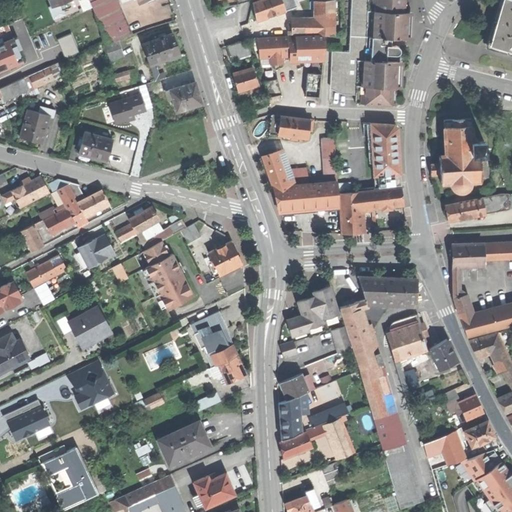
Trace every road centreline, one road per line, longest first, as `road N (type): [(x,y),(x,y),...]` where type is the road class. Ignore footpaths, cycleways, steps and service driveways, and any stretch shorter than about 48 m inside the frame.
road 1 (residential): [(0,153),(260,215)]
road 2 (secondary): [(272,511),(264,377),(272,266)]
road 3 (unknown): [(441,297),(376,323),(427,484)]
road 4 (secondary): [(260,215),(189,0)]
road 5 (secondary): [(429,259),(480,388),(511,444)]
road 6 (secondary): [(272,266),(429,259)]
road 7 (secondary): [(425,245),(270,252)]
road 8 (residential): [(415,118),(300,109),(282,82)]
road 9 (tertiary): [(425,245),(415,118)]
